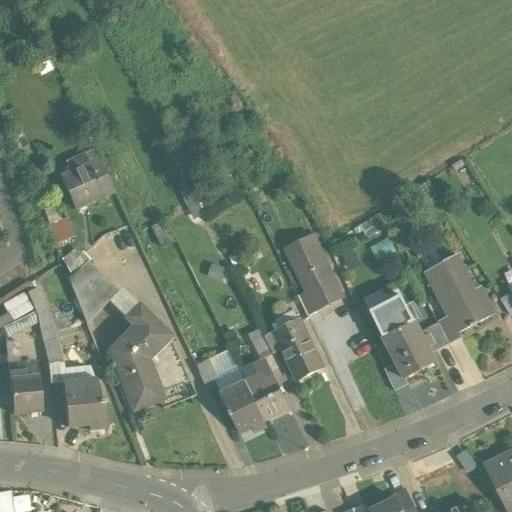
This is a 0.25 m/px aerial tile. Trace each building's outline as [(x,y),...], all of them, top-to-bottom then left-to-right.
[(182,160),(174,164),(196,205),(204,201),(182,160)] [(88,165),(60,177),(74,209),(102,197),(88,165)] [(437,198),(428,183),(415,191),(421,201),(427,197),(431,203),(437,198)] [(47,225),(58,221),(52,206),(41,209),(47,225)] [(387,226),(380,213),(361,226),(368,239),(387,226)] [(47,225),(54,244),(73,237),(66,218),(58,221),(47,225)] [(163,222),(151,228),(161,248),(173,242),(163,222)] [(312,236),(287,249),(292,261),(318,248),(312,236)] [(343,299),(318,248),(292,261),(307,293),(310,292),(319,311),(323,309),(324,309),(324,308),(335,303),(336,303),(336,302),(343,299)] [(228,258),(233,268),(243,263),(238,253),(228,258)] [(353,253),(344,257),(351,272),(360,268),(353,253)] [(475,292),(457,259),(459,257),(459,256),(425,274),(425,275),(427,275),(449,317),(458,334),(460,333),(471,327),(472,329),(477,326),(476,325),(495,315),(494,313),(492,314),(480,291),(482,290),(481,288),(475,292)] [(119,292),(87,260),(68,280),(86,325),(109,302),(119,292)] [(224,270),(211,265),(207,279),(219,283),(224,270)] [(52,333),(44,304),(38,289),(27,294),(35,310),(38,323),(43,343),(53,341),(52,333)] [(135,307),(119,292),(109,302),(124,318),(135,307)] [(307,293),(298,297),(308,318),(309,317),(318,312),(319,312),(319,311),(310,292),(307,293)] [(370,314),(384,340),(416,323),(402,297),(370,314)] [(169,337),(138,306),(135,307),(124,318),(132,326),(109,352),(134,412),(163,400),(156,383),(150,386),(140,366),(169,337)] [(33,315),(1,330),(6,340),(38,323),(33,315)] [(449,317),(438,323),(438,324),(449,344),(463,338),(460,333),(458,334),(449,317)] [(299,322),(276,333),(276,334),(284,350),(300,381),(323,369),(299,322)] [(424,340),(416,323),(384,340),(396,364),(405,381),(406,380),(437,364),(428,348),(424,340)] [(449,344),(438,324),(426,331),(429,337),(433,346),(436,351),(437,351),(437,350),(448,344),(448,345),(449,344)] [(262,330),(250,337),(261,358),(273,351),(267,339),(262,330)] [(284,350),(276,334),(267,339),(273,351),(275,355),(284,350)] [(429,337),(424,340),(428,348),(433,346),(429,337)] [(53,341),(43,343),(49,367),(60,364),(55,341),(53,341)] [(209,360),(196,366),(206,388),(216,383),(220,382),(209,360)] [(11,363),(6,364),(8,381),(24,380),(22,363),(11,363)] [(266,363),(255,369),(262,383),(273,378),(266,363)] [(396,364),(385,370),(394,392),(395,391),(407,385),(408,385),(406,380),(405,381),(396,364)] [(249,390),(248,390),(264,421),(290,409),(274,377),(273,378),(262,383),(249,390)] [(24,380),(8,381),(11,416),(39,414),(36,379),(24,380)] [(91,389),(63,392),(67,427),(88,425),(89,430),(106,428),(103,404),(99,404),(98,390),(93,379),(87,380),(91,389)] [(247,386),(222,398),(230,414),(229,414),(231,419),(232,418),(239,434),(264,421),(248,390),(249,390),(247,386)] [(511,511),(511,458),(507,461),(505,457),(487,467),(509,511),(511,511)] [(416,511),(406,490),(396,495),(403,511),(416,511)] [(12,511),(10,493),(0,494),(0,511),(12,511)] [(14,497),(16,511),(20,511),(31,510),(28,494),(14,497)] [(396,501),(375,511),(403,511),(396,495),(393,497),(396,501)]
